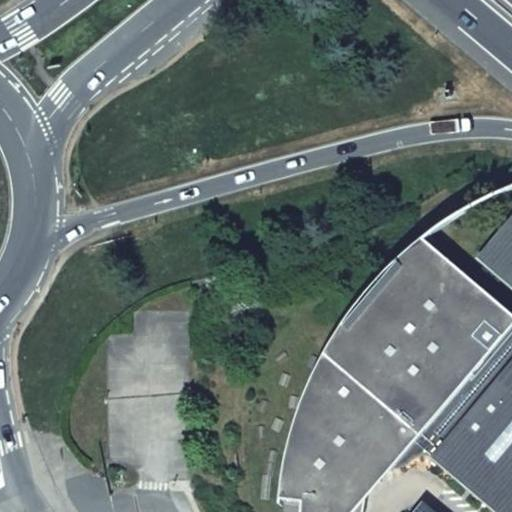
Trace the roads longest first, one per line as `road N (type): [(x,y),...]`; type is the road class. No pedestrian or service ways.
road 1 (motorway): [(28,262),(64,229),(367,143),(463,127),(511,129)]
road 2 (secondary): [(31,147),(66,100),(191,0)]
road 3 (secondary): [(18,511),(0,345)]
